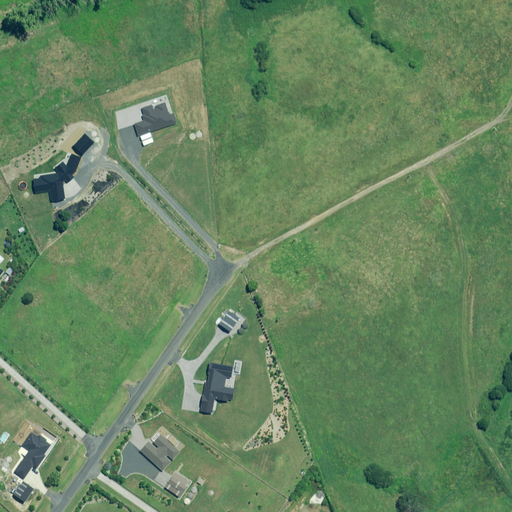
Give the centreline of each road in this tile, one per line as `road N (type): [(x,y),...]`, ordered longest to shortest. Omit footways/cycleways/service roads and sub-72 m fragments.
road 1 (track): [(231,256),(511,107)]
road 2 (residential): [(100,447),(231,256)]
road 3 (residential): [(0,356),(100,447)]
